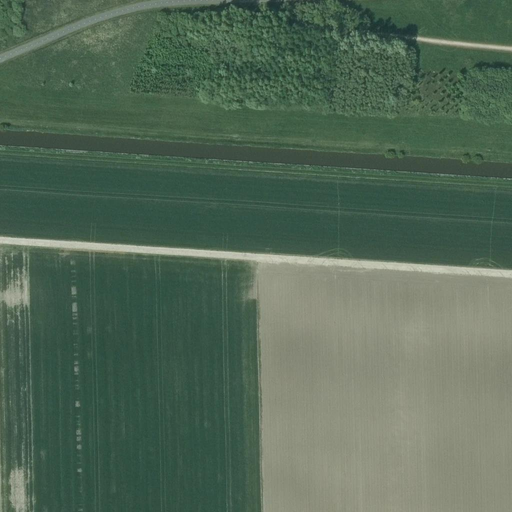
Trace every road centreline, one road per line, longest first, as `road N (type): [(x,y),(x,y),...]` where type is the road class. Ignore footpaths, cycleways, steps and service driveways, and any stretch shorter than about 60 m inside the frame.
road 1 (track): [(0,120),(511,154)]
road 2 (track): [(511,275),(0,241)]
